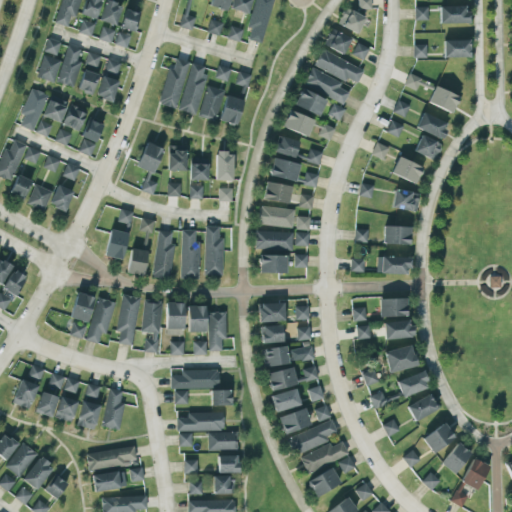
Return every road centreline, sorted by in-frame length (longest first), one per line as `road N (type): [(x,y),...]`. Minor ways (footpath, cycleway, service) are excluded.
road 1 (residential): [(500,116),(482,117),(456,143),(435,182),(422,234),(425,338),(457,415),(485,442),(511,438),(500,116)]
road 2 (residential): [(419,511),(370,459),(344,406),(325,288),(332,201),(389,49),(389,0)]
road 3 (residential): [(335,0),(263,133),(245,192),(241,256),(244,345),(263,428),(305,511)]
road 4 (residential): [(163,0),(104,172),(0,360)]
road 5 (residential): [(420,285),(156,289),(115,282)]
road 6 (residential): [(20,334),(70,358),(130,372),(144,387),(165,511)]
